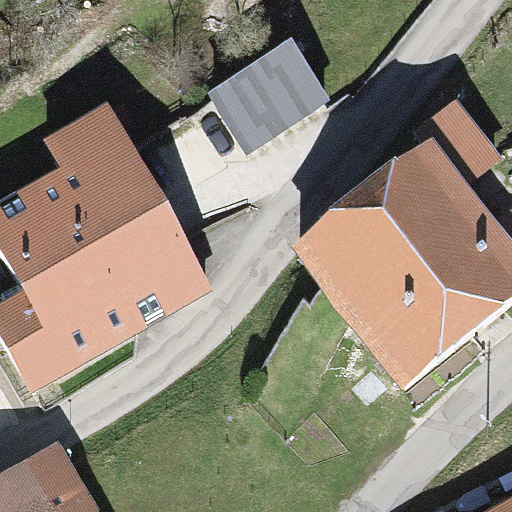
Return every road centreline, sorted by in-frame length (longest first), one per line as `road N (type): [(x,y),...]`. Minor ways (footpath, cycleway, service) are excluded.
road 1 (residential): [(0,461),(126,381),(213,313),(339,174),(473,0)]
road 2 (residential): [(369,511),(511,359)]
